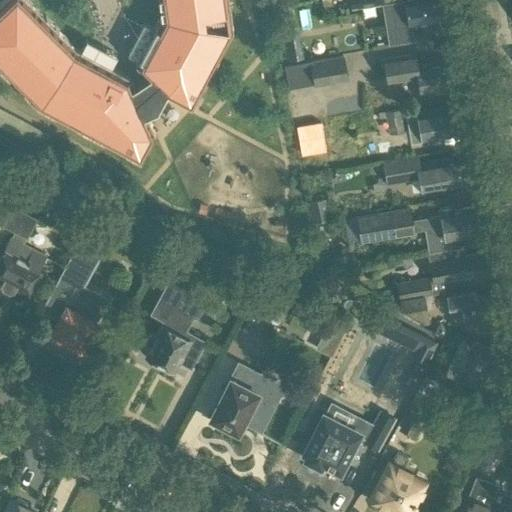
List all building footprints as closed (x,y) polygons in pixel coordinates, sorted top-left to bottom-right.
[(0,69),(8,77),(9,77),(26,94),(25,94),(36,106),(54,115),(54,114),(76,126),(75,126),(103,141),(103,140),(125,151),(124,152),(139,161),(154,132),(146,113),(156,108),(164,93),(147,75),(133,84),(129,75),(126,74),(75,46),(67,38),(45,15),(45,16),(28,0),(1,0),(0,1),(0,69)] [(157,0),(160,16),(135,63),(147,75),(164,93),(191,107),(202,85),(203,85),(218,58),(217,57),(232,29),(231,24),(232,24),(228,0),(157,0)] [(349,0),(351,9),(373,5),(381,4),(383,4),(381,0),(349,0)] [(394,28),(386,30),(389,46),(418,41),(415,25),(441,20),(440,17),(442,13),(441,8),(438,6),(437,0),(404,0),(389,3),(394,28)] [(414,53),(383,59),(387,82),(416,77),(419,91),(452,86),(452,82),(454,78),(453,74),(450,72),(448,61),(431,64),(430,63),(416,65),(414,53)] [(310,62),(309,62),(314,83),(314,86),(346,80),(342,56),(310,62)] [(458,105),(416,113),(421,140),(463,132),(458,105)] [(400,109),(377,113),(378,119),(386,118),(389,135),(404,132),(400,109)] [(3,134),(0,139),(0,148),(12,155),(19,142),(3,134)] [(417,154),(381,159),(385,183),(418,177),(420,190),(467,182),(467,179),(471,178),(469,167),(465,168),(463,157),(447,160),(446,158),(418,162),(417,154)] [(336,192),(339,178),(326,175),(323,190),(336,192)] [(0,198),(0,221),(17,231),(13,237),(9,235),(0,253),(0,276),(2,278),(0,281),(0,282),(2,287),(8,290),(13,289),(15,285),(27,291),(46,254),(23,242),(36,217),(0,198)] [(324,198),(307,202),(311,222),(329,218),(324,198)] [(200,203),(197,212),(204,214),(207,205),(200,203)] [(408,208),(356,217),(360,240),(423,229),(427,252),(428,252),(458,247),(456,237),(477,233),(477,231),(480,231),(478,219),(475,219),(473,206),(451,210),(450,206),(439,208),(440,214),(410,220),(408,208)] [(216,207),(213,217),(236,224),(239,214),(216,207)] [(87,222),(41,307),(59,316),(49,334),(80,351),(89,334),(90,334),(91,334),(93,334),(95,333),(96,332),(96,331),(97,330),(97,329),(97,327),(96,326),(96,325),(95,324),(96,321),(95,320),(109,296),(85,283),(111,236),(87,222)] [(462,246),(458,247),(428,252),(429,260),(433,281),(485,272),(481,251),(463,254),(462,246)] [(348,254),(333,257),(335,268),(350,265),(348,254)] [(147,333),(144,339),(145,343),(149,346),(145,354),(151,357),(152,359),(153,360),(153,361),(155,363),(156,364),(159,365),(160,366),(162,366),(163,366),(164,366),(166,366),(167,366),(173,369),(178,360),(190,366),(204,340),(180,327),(188,312),(196,317),(204,301),(199,298),(204,290),(165,269),(158,281),(164,283),(149,311),(164,319),(156,334),(151,331),(147,333)] [(243,270),(234,284),(248,293),(257,279),(243,270)] [(338,270),(320,273),(325,300),(343,297),(338,270)] [(265,272),(254,294),(288,311),(299,290),(265,272)] [(428,276),(397,282),(399,297),(400,297),(423,293),(431,292),(428,276)] [(475,290),(446,295),(448,306),(461,303),(464,321),(477,319),(479,328),(492,325),(491,316),(493,316),(492,313),(494,312),(492,302),(491,302),(489,290),(476,293),(475,290)] [(400,297),(396,304),(428,322),(423,293),(400,297)] [(436,341),(370,307),(362,323),(413,349),(411,353),(426,361),(436,341)] [(330,320),(316,347),(331,355),(345,328),(330,320)] [(458,340),(444,374),(484,391),(492,372),(482,368),(484,362),(488,364),(494,351),(471,341),(469,345),(458,340)] [(237,362),(209,416),(229,426),(230,430),(235,433),(239,432),(241,427),(240,423),(243,418),(260,427),(281,385),(237,362)] [(323,413),(304,450),(306,451),(304,457),(321,465),(323,460),(339,468),(357,432),(365,436),(364,440),(378,447),(394,417),(380,409),(372,424),(345,410),(339,421),(323,413)] [(409,409),(399,428),(410,434),(420,415),(409,409)] [(488,430),(473,461),(491,469),(505,438),(488,430)] [(388,463),(371,497),(374,499),(375,502),(379,504),(382,503),(400,511),(414,511),(421,500),(420,500),(424,492),(425,492),(429,484),(428,484),(432,476),(415,467),(416,465),(406,460),(408,457),(396,451),(390,464),(388,463)] [(464,500),(459,511),(498,511),(485,507),(488,500),(491,492),(486,490),(489,482),(475,477),(468,494),(466,500),(464,500)] [(10,500),(3,511),(34,511),(26,508),(26,503),(17,498),(13,501),(10,500)]
